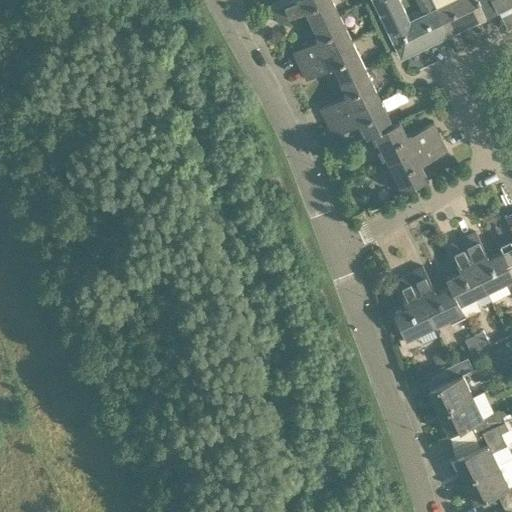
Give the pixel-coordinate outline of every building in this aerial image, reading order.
[(313,26),(338,13),(331,0),(292,0),(272,10),(279,24),(306,12),(313,26)] [(449,37),(437,12),(408,25),(396,0),(370,0),(372,2),(398,56),(410,50),(413,55),(449,37)] [(495,10),(490,0),(461,0),(437,12),(449,37),(486,20),(484,15),(495,10)] [(511,0),(490,0),(495,10),(497,14),(511,6),(511,0)] [(338,13),(313,26),(319,40),(293,52),(300,67),(352,42),(338,13)] [(352,42),(300,67),(307,80),(333,68),(339,81),(365,69),(352,42)] [(365,69),(339,81),(346,96),(320,109),(327,122),(378,97),(365,69)] [(378,97),(327,122),(334,137),(360,124),(366,137),(374,134),(392,125),(378,97)] [(392,125),(374,134),(388,163),(440,138),(433,124),(407,137),(399,122),(392,125)] [(440,138),(388,163),(402,192),(427,180),(420,165),(447,152),(440,138)] [(511,214),(504,219),(511,235),(511,247),(502,252),(511,272),(511,214)] [(511,277),(511,272),(502,252),(488,259),(475,232),(462,239),(486,290),(511,277)] [(486,290),(462,239),(447,246),(460,272),(445,279),(449,287),(461,312),(463,316),(478,309),(472,296),(486,290)] [(461,312),(449,287),(436,294),(423,267),(409,274),(434,325),(461,312)] [(434,325),(409,274),(394,281),(407,307),(393,314),(405,339),(434,325)] [(483,331),(474,336),(481,351),(490,346),(483,331)] [(481,351),(474,336),(464,340),(472,355),(481,351)] [(437,367),(449,361),(443,350),(432,356),(437,367)] [(428,390),(439,413),(473,397),(463,374),(473,370),(468,359),(445,369),(451,380),(428,390)] [(473,397),(439,413),(449,435),(470,426),(475,436),(505,422),(500,412),(484,419),(473,397)] [(508,430),(505,422),(475,436),(480,447),(454,459),(464,481),(511,459),(506,447),(501,435),(509,431),(508,430)] [(511,458),(511,459),(464,481),(475,504),(497,493),(502,504),(511,499),(511,458)] [(511,511),(511,499),(502,504),(505,511),(511,511)]
